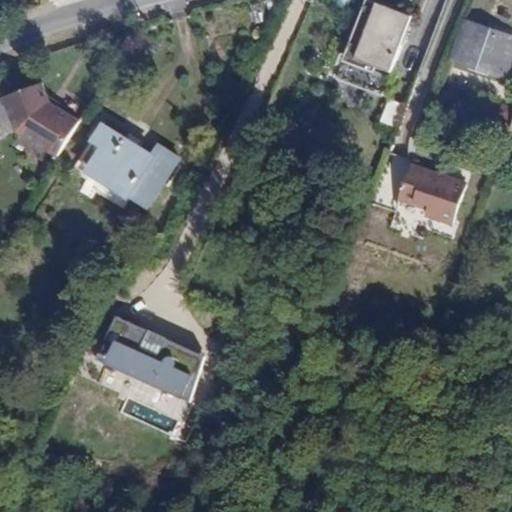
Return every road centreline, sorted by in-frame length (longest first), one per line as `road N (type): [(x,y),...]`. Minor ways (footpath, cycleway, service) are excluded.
road 1 (unknown): [(455,0),(403,138)]
road 2 (residential): [(139,0),(0,44)]
